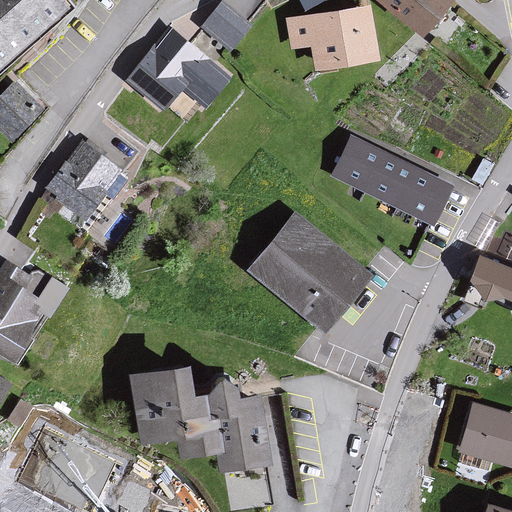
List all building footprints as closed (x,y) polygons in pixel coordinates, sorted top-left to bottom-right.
[(0,0),(0,67),(68,7),(61,0),(0,0)] [(452,0),(381,0),(426,34),(452,0)] [(250,26),(221,3),(203,26),(232,49),(250,26)] [(378,59),(370,7),(289,19),(293,47),(313,44),(316,69),(378,59)] [(229,77),(169,30),(129,80),(166,109),(184,86),(208,105),(229,77)] [(42,109),(15,83),(0,99),(0,126),(13,139),(42,109)] [(375,150),(351,138),(334,174),(430,222),(448,186),(424,174),(400,162),(375,150)] [(120,171),(83,143),(49,187),(86,215),(120,171)] [(368,276),(293,216),(251,267),(326,327),(368,276)] [(471,281),(511,297),(511,269),(482,257),(471,281)] [(27,278),(8,266),(0,279),(0,349),(14,358),(37,318),(23,310),(33,295),(21,287),(27,278)] [(187,370),(130,377),(139,440),(176,435),(179,456),(219,451),(221,468),(271,461),(268,440),(251,442),(248,423),(259,422),(256,397),(240,399),(237,380),(209,384),(211,395),(191,398),(187,370)] [(511,458),(511,414),(475,404),(461,449),(511,463),(511,458)] [(90,511),(115,463),(47,429),(20,482),(81,511),(90,511)]
